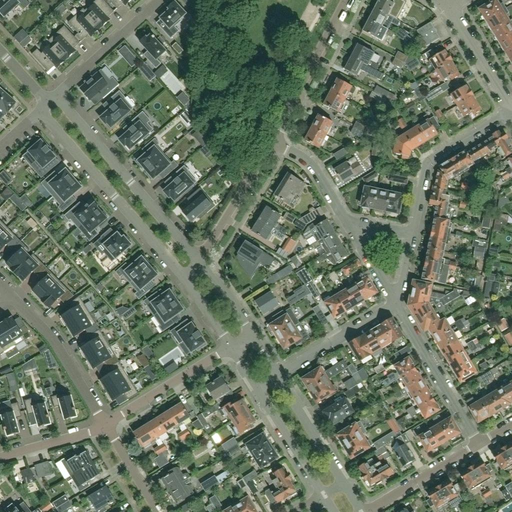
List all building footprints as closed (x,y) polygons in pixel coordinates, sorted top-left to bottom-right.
[(0,13),(4,18),(19,3),(24,9),(29,4),(26,0),(2,0),(0,2),(0,13)] [(102,0),(96,0),(85,11),(84,11),(100,28),(110,20),(108,17),(114,12),(102,0)] [(108,0),(117,9),(123,4),(125,6),(131,0),(108,0)] [(378,0),(374,9),(388,16),(393,19),(396,21),(406,2),(401,0),(378,0)] [(486,20),(486,21),(502,11),(505,9),(506,9),(503,3),(500,5),(497,0),(496,0),(480,10),(483,15),(482,17),(484,20),(486,20)] [(179,31),(175,27),(181,21),(180,20),(186,14),(175,2),(168,9),(169,10),(166,13),(160,19),(161,19),(167,26),(162,30),(171,39),(179,31)] [(62,5),(55,12),(59,16),(66,10),(62,5)] [(84,11),(85,11),(83,9),(68,23),(78,34),(76,36),(81,42),(89,35),(91,37),(100,28),(84,11)] [(388,16),(374,9),(368,20),(382,27),(388,16)] [(505,16),(508,14),(508,13),(506,10),(505,9),(502,11),(486,21),(489,26),(489,28),(491,31),(493,31),(508,22),(505,16)] [(362,31),(376,39),(382,27),(368,20),(362,31)] [(508,22),(493,31),(496,36),(495,38),(497,41),(499,41),(499,42),(511,33),(511,27),(511,26),(511,25),(511,20),(509,22),(508,22)] [(419,36),(432,29),(429,24),(416,31),(419,36)] [(48,41),(52,45),(52,44),(66,60),(76,51),(74,49),(80,43),(64,26),(48,41)] [(422,42),(435,34),(432,29),(419,36),(422,42)] [(511,33),(499,42),(502,47),(501,48),(503,52),(505,52),(506,52),(511,48),(511,33)] [(17,34),(14,37),(19,44),(20,43),(23,41),(17,34)] [(425,47),(438,39),(435,34),(422,42),(425,47)] [(166,51),(154,39),(155,38),(154,36),(153,37),(151,35),(147,39),(146,37),(140,43),(152,56),(148,60),(156,69),(161,64),(157,60),(166,51)] [(416,43),(407,36),(402,41),(412,48),(416,43)] [(176,43),(172,47),(179,54),(183,51),(176,43)] [(52,44),(52,45),(41,54),(37,50),(32,55),(48,72),(54,66),(56,69),(66,60),(52,44)] [(363,64),(369,67),(371,62),(370,61),(374,53),(355,44),(349,57),(363,64)] [(125,46),(118,52),(124,59),(131,53),(125,46)] [(432,64),(436,72),(451,63),(451,62),(452,61),(449,55),(447,56),(444,52),(440,54),(436,48),(429,52),(433,58),(429,61),(432,64)] [(404,63),(407,57),(398,52),(395,58),(404,63)] [(384,75),(376,71),(369,67),(363,64),(349,57),(342,69),(356,77),(360,70),(380,81),(384,75)] [(401,69),(404,63),(395,58),(392,63),(401,69)] [(409,72),(420,65),(417,59),(406,66),(409,72)] [(376,71),(378,66),(371,62),(369,67),(376,71)] [(148,68),(144,63),(138,68),(142,73),(148,68)] [(459,76),(451,63),(436,72),(429,76),(432,80),(439,77),(443,83),(451,78),(452,80),(459,76)] [(90,101),(98,94),(103,99),(119,85),(112,77),(109,80),(101,70),(92,78),(91,76),(84,82),(85,84),(80,89),(90,101)] [(353,95),(355,90),(337,80),(330,93),(345,100),(349,93),(353,95)] [(416,82),(407,87),(414,91),(420,88),(416,82)] [(428,102),(441,94),(449,89),(446,83),(424,96),(428,102)] [(389,93),(377,86),(373,93),(386,99),(389,93)] [(472,97),(473,96),(470,90),(468,91),(465,86),(451,96),(457,106),(472,97)] [(16,103),(0,89),(0,104),(7,111),(7,112),(8,113),(16,103)] [(108,112),(100,118),(106,125),(107,123),(111,128),(121,119),(122,121),(128,115),(127,114),(133,109),(124,99),(125,98),(119,92),(107,102),(112,107),(110,109),(111,109),(108,112)] [(391,102),(386,99),(373,93),(372,92),(369,97),(388,107),(391,102)] [(338,113),(345,100),(330,93),(323,105),(338,113)] [(480,111),(472,97),(457,106),(464,118),(472,113),(473,115),(480,111)] [(456,108),(451,110),(454,117),(459,114),(456,108)] [(126,145),(130,150),(142,139),(143,141),(149,135),(148,134),(153,130),(147,124),(150,121),(142,112),(128,125),(131,129),(129,131),(130,131),(127,134),(119,140),(125,146),(126,145)] [(185,112),(180,116),(184,121),(189,117),(185,112)] [(326,136),(332,123),(318,116),(311,128),(326,136)] [(436,132),(441,129),(433,117),(428,120),(426,116),(414,123),(417,128),(426,142),(437,135),(436,132)] [(406,127),(401,119),(397,122),(402,130),(406,127)] [(370,130),(356,123),(353,128),(367,135),(370,130)] [(304,141),(319,149),(326,136),(311,128),(304,141)] [(364,141),(367,135),(353,128),(350,133),(364,141)] [(426,142),(417,128),(405,135),(414,150),(426,142)] [(488,141),(482,144),(488,154),(498,148),(501,136),(498,132),(488,139),(487,140),(488,141)] [(511,153),(511,150),(510,146),(511,146),(511,144),(504,133),(501,136),(498,148),(504,159),(511,153)] [(414,150),(405,135),(396,140),(393,154),(402,156),(402,158),(409,160),(410,152),(414,150)] [(202,148),(208,143),(204,137),(198,143),(202,148)] [(145,171),(164,155),(156,146),(159,144),(154,139),(145,147),(149,151),(137,162),(138,163),(137,164),(142,169),(143,168),(145,171)] [(29,152),(20,160),(21,160),(24,158),(32,166),(33,166),(42,177),(54,167),(51,162),(55,158),(50,152),(46,148),(48,146),(42,140),(29,152)] [(212,150),(208,143),(200,151),(202,153),(207,148),(210,152),(212,150)] [(378,159),(381,145),(374,143),(371,157),(378,159)] [(488,154),(482,144),(467,153),(473,163),(488,154)] [(336,161),(350,153),(347,148),(333,155),(336,161)] [(466,152),(450,161),(454,169),(460,166),(464,173),(468,171),(467,169),(474,165),(473,163),(467,153),(466,152)] [(164,155),(145,171),(148,173),(146,175),(151,180),(152,179),(153,180),(160,174),(164,178),(178,166),(174,161),(171,163),(164,155)] [(507,175),(511,172),(511,157),(506,161),(510,167),(504,170),(506,172),(501,175),(502,178),(507,175)] [(363,171),(358,162),(357,163),(354,158),(348,162),(334,171),(342,184),(344,183),(348,181),(348,180),(355,176),(363,171)] [(439,168),(440,170),(448,181),(454,177),(455,179),(464,173),(460,166),(454,169),(450,161),(439,168)] [(171,197),(174,201),(184,192),(186,194),(192,189),(190,187),(196,182),(188,172),(188,171),(184,166),(181,169),(172,177),(176,180),(174,182),(174,183),(164,192),(169,198),(171,197)] [(41,183),(53,197),(74,179),(72,177),(73,175),(70,171),(67,172),(66,170),(54,180),(50,176),(41,183)] [(448,181),(440,170),(438,171),(435,185),(434,185),(433,186),(432,191),(439,192),(440,190),(446,191),(448,181)] [(484,175),(481,170),(476,174),(479,179),(484,175)] [(366,184),(377,178),(378,172),(376,171),(362,179),(366,184)] [(298,196),(305,185),(287,174),(282,183),(281,182),(279,185),(280,186),(274,196),(281,201),(280,201),(282,202),(283,202),(289,205),(295,195),(298,196)] [(407,179),(393,176),(392,182),(406,185),(407,179)] [(74,179),(53,197),(60,206),(58,208),(62,213),(76,201),(72,196),(81,188),(80,187),(81,185),(79,182),(76,182),(74,179)] [(368,210),(368,208),(374,209),(378,191),(378,189),(373,188),(373,190),(365,188),(365,189),(362,190),(362,193),(363,195),(361,207),(362,207),(362,209),(368,210)] [(211,205),(202,195),(198,190),(189,198),(193,203),(191,205),(182,213),(191,223),(198,217),(200,220),(207,214),(205,211),(211,205)] [(449,203),(450,197),(445,196),(446,191),(440,190),(439,192),(432,191),(429,205),(434,206),(442,208),(443,202),(449,203)] [(380,212),(381,211),(386,212),(390,192),(385,191),(385,192),(378,191),(374,209),(375,209),(374,211),(380,212)] [(399,214),(401,203),(403,203),(404,196),(395,194),(395,193),(390,192),(386,212),(391,213),(391,214),(397,216),(397,214),(399,214)] [(14,195),(10,199),(14,203),(18,199),(14,195)] [(24,205),(28,200),(24,196),(19,200),(24,205)] [(70,220),(78,228),(99,210),(96,207),(97,207),(92,200),(79,211),(75,207),(64,216),(69,221),(70,220)] [(495,201),(494,201),(487,200),(486,208),(494,210),(495,201)] [(451,215),(449,214),(451,208),(448,207),(449,203),(443,202),(442,208),(434,206),(433,212),(434,213),(435,213),(433,219),(445,221),(450,222),(451,215)] [(275,224),(280,217),(281,217),(281,216),(275,212),(273,211),(272,211),(266,207),(266,208),(259,220),(275,229),(278,231),(284,235),(287,231),(275,224)] [(306,225),(323,215),(319,208),(299,221),(306,225)] [(78,228),(89,242),(99,234),(95,230),(107,219),(106,219),(108,217),(103,212),(102,213),(99,210),(78,228)] [(306,225),(299,221),(286,213),(283,219),(303,231),(306,225)] [(481,228),(489,229),(492,216),(484,214),(481,228)] [(506,227),(508,216),(497,214),(495,224),(502,226),(506,227)] [(452,223),(450,223),(450,222),(445,221),(433,219),(434,220),(431,237),(440,239),(441,232),(450,234),(452,223)] [(266,240),(266,239),(270,233),(275,236),(277,232),(278,231),(275,229),(259,220),(252,231),(251,231),(257,235),(257,236),(259,237),(260,236),(266,240)] [(334,233),(326,221),(316,227),(314,224),(308,227),(303,234),(304,235),(302,236),(305,240),(314,235),(318,242),(334,233)] [(12,250),(20,242),(7,228),(0,235),(0,251),(7,245),(12,250)] [(479,240),(482,241),(487,242),(489,229),(481,228),(479,240)] [(102,238),(93,245),(102,255),(104,253),(112,262),(115,259),(131,246),(130,244),(131,243),(127,238),(125,239),(124,237),(122,239),(117,234),(116,235),(110,229),(101,237),(102,238)] [(284,236),(284,235),(278,231),(277,232),(275,236),(281,240),(284,236)] [(450,234),(441,232),(440,239),(431,237),(428,249),(444,252),(445,245),(448,245),(450,234)] [(318,248),(323,255),(323,256),(341,245),(334,233),(318,242),(317,243),(307,249),(309,252),(314,249),(315,250),(318,248)] [(289,238),(286,242),(293,246),(295,242),(289,238)] [(482,241),(479,240),(474,239),(472,247),(475,248),(473,258),(484,260),(488,242),(487,242),(482,241)] [(30,258),(26,254),(29,251),(20,242),(12,250),(16,255),(6,265),(15,273),(30,258)] [(238,255),(236,257),(242,266),(253,274),(260,263),(268,268),(274,260),(262,253),(245,242),(237,254),(238,255)] [(88,245),(83,251),(86,254),(92,249),(88,245)] [(348,257),(341,245),(323,256),(323,255),(317,259),(320,263),(327,259),(334,265),(348,257)] [(276,253),(285,259),(288,253),(279,248),(276,253)] [(445,261),(442,260),(444,252),(428,249),(424,268),(433,270),(435,263),(444,264),(445,261)] [(38,277),(46,268),(33,255),(30,258),(15,273),(23,282),(33,272),(38,277)] [(130,284),(149,267),(147,264),(149,263),(144,257),(142,259),(142,258),(130,268),(126,263),(115,273),(120,278),(122,275),(130,284)] [(476,271),(483,272),(484,261),(477,260),(476,271)] [(349,273),(361,266),(357,261),(346,268),(349,273)] [(444,265),(444,264),(435,263),(433,270),(424,268),(422,280),(438,283),(439,276),(442,276),(444,265)] [(277,274),(280,280),(293,272),(290,266),(277,274)] [(149,267),(130,284),(137,292),(135,295),(139,300),(149,291),(146,286),(157,276),(156,275),(158,274),(153,268),(152,269),(149,267)] [(59,282),(46,268),(38,277),(42,282),(33,291),(41,300),(59,282)] [(313,285),(304,269),(297,274),(296,274),(307,288),(313,285)] [(339,279),(335,274),(334,272),(329,276),(333,283),(339,279)] [(377,293),(366,275),(361,278),(361,279),(356,283),(366,300),(368,301),(372,299),(372,296),(377,293)] [(492,283),(497,284),(498,277),(488,275),(487,282),(492,283)] [(74,296),(59,282),(41,300),(49,308),(59,299),(64,304),(74,296)] [(447,296),(430,292),(432,286),(414,282),(411,294),(429,297),(429,298),(434,299),(440,300),(447,296)] [(489,301),(492,283),(487,282),(486,282),(483,300),(489,301)] [(99,283),(96,287),(100,292),(104,288),(99,283)] [(361,303),(366,300),(356,283),(345,289),(355,306),(356,306),(357,307),(361,305),(361,303)] [(292,305),(309,294),(304,285),(293,292),(295,295),(288,299),(292,305)] [(319,296),(313,285),(307,288),(314,300),(319,296)] [(351,311),(351,309),(355,306),(345,289),(335,295),(345,313),(345,312),(347,313),(351,311)] [(445,306),(458,298),(453,290),(453,292),(447,296),(440,300),(434,299),(429,298),(429,297),(411,294),(409,307),(428,303),(428,302),(434,303),(436,307),(441,303),(443,307),(445,306)] [(453,290),(458,298),(462,296),(463,295),(475,297),(475,294),(453,290)] [(154,316),(176,301),(174,298),(176,297),(172,291),(170,292),(170,291),(157,300),(153,295),(143,302),(154,316)] [(278,305),(271,293),(255,303),(263,315),(263,316),(279,306),(278,305)] [(340,317),(340,315),(345,313),(335,295),(324,302),(334,319),(335,318),(337,320),(340,317)] [(463,295),(462,296),(468,306),(477,301),(475,297),(463,295)] [(67,327),(90,314),(79,297),(69,304),(73,310),(61,317),(62,319),(61,320),(65,326),(66,326),(67,327)] [(176,301),(154,316),(160,326),(158,327),(162,332),(174,324),(170,319),(183,311),(182,309),(184,308),(180,302),(178,304),(176,301)] [(412,313),(428,304),(428,303),(409,307),(412,313)] [(417,321),(433,312),(428,304),(412,313),(417,321)] [(133,307),(128,310),(132,315),(136,311),(133,307)] [(300,324),(290,309),(284,313),(286,316),(270,327),(273,332),(272,333),(276,339),(293,328),(299,324),(300,324)] [(328,323),(320,311),(315,314),(323,326),(328,323)] [(434,312),(433,312),(417,321),(424,332),(427,330),(428,331),(440,323),(434,312)] [(99,330),(90,314),(67,327),(74,338),(85,330),(89,336),(99,330)] [(12,318),(1,324),(15,347),(31,337),(25,326),(19,330),(12,318)] [(402,336),(392,319),(381,325),(391,342),(402,336)] [(452,330),(446,319),(440,323),(428,331),(430,335),(432,336),(435,340),(452,330)] [(0,355),(15,347),(1,324),(0,325),(0,355)] [(184,342),(191,352),(196,349),(198,351),(206,345),(201,337),(198,333),(192,324),(184,329),(181,324),(170,332),(179,345),(184,342)] [(284,349),(294,343),(296,346),(309,339),(303,330),(299,324),(293,328),(276,339),(279,345),(280,344),(284,349)] [(391,342),(381,325),(381,326),(371,332),(381,349),(391,342)] [(109,346),(99,330),(89,336),(92,342),(81,349),(82,351),(80,352),(84,358),(86,357),(87,359),(109,346)] [(437,347),(440,351),(459,340),(452,330),(435,340),(438,345),(437,347)] [(381,349),(371,332),(360,339),(370,355),(381,349)] [(370,355),(360,339),(360,338),(349,344),(359,361),(370,355)] [(443,356),(445,357),(448,361),(465,351),(469,349),(467,345),(463,347),(459,340),(440,351),(443,356)] [(119,362),(109,346),(87,359),(88,361),(87,362),(91,369),(92,368),(93,370),(105,362),(108,368),(119,362)] [(400,359),(412,352),(409,347),(397,353),(400,359)] [(452,373),(471,361),(465,351),(448,361),(451,366),(450,368),(452,372),(452,373)] [(415,369),(412,365),(413,363),(411,360),(409,360),(408,359),(394,367),(398,373),(395,374),(392,374),(387,377),(388,378),(382,382),(385,387),(396,381),(396,380),(415,369)] [(325,372),(322,367),(302,380),(305,384),(304,385),(309,392),(327,380),(347,368),(343,361),(325,372)] [(460,382),(477,372),(471,361),(452,373),(455,378),(457,378),(460,382)] [(129,378),(119,362),(108,368),(112,374),(100,381),(106,391),(129,378)] [(362,382),(357,373),(352,364),(347,367),(353,376),(352,376),(354,380),(357,385),(362,382)] [(407,388),(420,380),(420,379),(421,376),(420,374),(417,373),(415,369),(396,380),(396,381),(398,384),(401,382),(405,389),(407,388)] [(368,379),(362,370),(357,373),(362,382),(368,379)] [(13,373),(6,375),(8,382),(15,380),(13,373)] [(138,394),(129,378),(106,391),(107,393),(106,394),(110,401),(112,400),(113,402),(124,394),(128,400),(138,394)] [(228,391),(221,379),(205,389),(210,396),(211,395),(217,404),(220,402),(228,398),(225,393),(228,391)] [(317,403),(337,391),(334,386),(332,387),(327,380),(309,392),(314,399),(317,403)] [(357,385),(354,380),(345,386),(348,391),(356,386),(357,385)] [(420,380),(407,388),(405,389),(394,395),(397,399),(407,393),(411,400),(413,398),(427,390),(420,380)] [(511,383),(501,389),(510,405),(511,405),(510,404),(511,403),(511,383)] [(356,386),(348,391),(344,393),(348,399),(360,392),(356,386)] [(490,396),(500,411),(510,405),(501,389),(500,389),(501,390),(490,396)] [(386,400),(380,390),(375,393),(382,403),(386,400)] [(413,398),(419,408),(433,400),(431,396),(432,394),(430,391),(427,390),(413,398)] [(61,406),(65,420),(77,417),(75,411),(76,410),(75,409),(74,409),(70,392),(51,397),(54,408),(61,406)] [(488,417),(489,418),(500,411),(490,396),(480,402),(489,417),(488,417)] [(187,401),(196,415),(200,412),(192,398),(187,401)] [(478,423),(488,417),(489,417),(480,402),(480,401),(475,404),(472,398),(465,402),(478,423)] [(33,402),(32,399),(24,401),(28,415),(35,413),(39,428),(51,424),(49,418),(50,418),(49,416),(48,416),(44,399),(33,402)] [(236,404),(234,401),(218,411),(222,417),(225,415),(230,422),(248,411),(241,400),(236,404)] [(433,400),(419,408),(415,411),(417,414),(421,412),(425,419),(439,410),(439,407),(438,404),(436,404),(433,400)] [(345,417),(352,412),(344,401),(323,414),(327,421),(329,420),(332,424),(339,420),(339,421),(345,417)] [(22,417),(18,403),(11,405),(11,408),(0,412),(5,429),(4,429),(5,430),(7,437),(19,433),(15,419),(22,417)] [(190,420),(180,404),(168,411),(178,427),(190,420)] [(204,419),(216,411),(213,407),(201,414),(204,419)] [(363,421),(372,415),(369,410),(359,415),(363,421)] [(178,427),(168,411),(157,419),(156,419),(167,435),(178,427)] [(249,426),(255,422),(248,411),(230,422),(238,436),(251,428),(249,426)] [(411,418),(417,414),(415,411),(409,414),(405,417),(406,419),(408,419),(411,418)] [(204,419),(201,414),(196,417),(198,420),(203,429),(204,429),(208,436),(213,433),(207,424),(204,419)] [(449,440),(451,440),(455,438),(455,436),(460,433),(451,418),(443,423),(439,416),(436,418),(449,440)] [(438,446),(449,440),(436,418),(433,420),(437,427),(429,431),(438,446)] [(167,435),(156,419),(145,426),(155,442),(159,439),(167,435)] [(198,422),(192,425),(198,434),(204,431),(198,422)] [(362,436),(367,432),(360,422),(337,436),(344,447),(362,436)] [(133,434),(143,450),(155,442),(145,426),(133,434)] [(187,430),(182,432),(186,438),(190,436),(187,430)] [(410,431),(405,433),(410,442),(415,439),(410,431)] [(438,446),(429,431),(418,438),(427,452),(431,450),(434,451),(437,449),(438,446)] [(182,432),(178,435),(182,441),(186,438),(182,432)] [(221,441),(216,433),(210,437),(215,445),(221,441)] [(383,446),(394,440),(396,438),(394,435),(393,433),(373,445),(377,451),(383,447),(383,446)] [(396,439),(400,447),(394,450),(403,467),(405,466),(406,467),(410,465),(410,463),(414,460),(405,445),(410,442),(405,433),(402,435),(396,439)] [(270,446),(263,435),(246,445),(253,456),(270,446)] [(351,459),(372,446),(368,441),(366,443),(362,436),(344,447),(348,454),(349,454),(351,459)] [(225,452),(236,444),(233,438),(221,446),(223,450),(222,451),(223,452),(225,452)] [(511,441),(508,444),(509,445),(503,448),(511,462),(511,441)] [(162,444),(158,447),(162,453),(165,451),(166,450),(162,444)] [(194,457),(207,449),(204,444),(191,452),(194,457)] [(228,457),(240,449),(236,444),(225,452),(228,457)] [(270,446),(253,456),(260,468),(277,457),(270,446)] [(386,452),(383,447),(377,451),(374,452),(377,458),(382,455),(386,452)] [(511,465),(511,462),(503,448),(498,451),(497,450),(493,453),(494,454),(492,455),(501,470),(503,469),(504,470),(511,465)] [(73,454),(61,461),(70,477),(65,480),(71,477),(75,474),(92,464),(85,452),(77,457),(75,456),(74,456),(73,454)] [(159,457),(155,460),(160,468),(162,467),(168,463),(165,458),(163,455),(162,453),(158,456),(159,457)] [(491,476),(482,461),(481,462),(480,461),(475,463),(476,465),(471,468),(481,484),(490,479),(489,477),(491,476)] [(378,472),(374,466),(371,468),(367,462),(358,468),(362,474),(361,475),(368,487),(375,483),(371,476),(378,472)] [(51,475),(48,463),(41,465),(44,477),(51,475)] [(393,473),(388,464),(387,464),(387,463),(383,465),(384,466),(382,467),(380,463),(374,466),(378,472),(371,476),(375,483),(376,485),(388,478),(388,477),(393,473)] [(75,474),(71,477),(79,492),(90,487),(87,482),(99,475),(92,464),(75,474)] [(44,477),(41,465),(34,467),(38,479),(44,477)] [(176,467),(166,473),(168,476),(161,480),(168,491),(184,481),(190,478),(188,474),(185,474),(183,475),(179,469),(176,467)] [(293,486),(286,474),(285,474),(282,468),(273,474),(276,480),(272,482),(273,484),(275,488),(281,484),(286,491),(292,487),(293,486)] [(460,472),(461,474),(459,474),(468,489),(470,488),(471,490),(481,484),(471,468),(465,471),(465,470),(460,472)] [(35,482),(27,470),(20,472),(25,485),(35,482)] [(219,483),(222,481),(231,475),(228,470),(216,478),(219,483)] [(257,477),(254,472),(243,479),(246,484),(257,477)] [(271,480),(265,472),(262,474),(269,486),(273,484),(272,482),(271,480)] [(206,491),(219,483),(216,478),(215,476),(202,485),(206,491)] [(246,485),(246,484),(243,479),(241,479),(236,482),(244,495),(250,492),(246,485)] [(462,502),(449,480),(448,481),(447,480),(443,483),(443,484),(438,487),(448,504),(451,509),(462,502)] [(187,486),(184,481),(168,491),(175,502),(181,498),(182,500),(194,493),(190,487),(187,486)] [(258,492),(254,485),(255,485),(253,481),(246,485),(250,492),(253,495),(258,492)] [(296,493),(292,487),(286,491),(281,484),(275,488),(277,491),(275,492),(273,488),(265,492),(267,495),(265,496),(269,502),(271,504),(275,501),(276,504),(283,500),(283,501),(296,493)] [(114,501),(106,488),(106,487),(88,498),(96,511),(105,511),(107,511),(105,508),(115,501),(114,501)] [(448,504),(438,487),(433,490),(432,489),(428,492),(428,493),(427,494),(436,509),(438,507),(439,509),(448,504)] [(56,509),(68,501),(65,496),(52,503),(56,509)] [(221,508),(214,496),(209,499),(212,504),(216,511),(221,508)] [(488,497),(485,499),(490,508),(494,506),(488,497)] [(255,511),(247,499),(235,506),(239,511),(255,511)] [(63,511),(72,507),(68,501),(56,509),(57,511),(63,511)] [(41,511),(46,511),(53,507),(50,502),(40,510),(41,511)] [(188,503),(181,507),(184,511),(185,511),(192,508),(188,503)]
